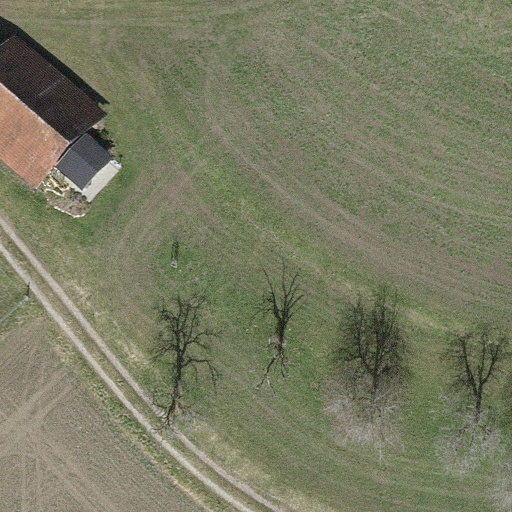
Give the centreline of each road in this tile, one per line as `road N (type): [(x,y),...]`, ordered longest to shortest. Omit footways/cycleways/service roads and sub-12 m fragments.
road 1 (track): [(0,236),(165,434),(263,511)]
road 2 (track): [(193,0),(62,13),(0,7)]
